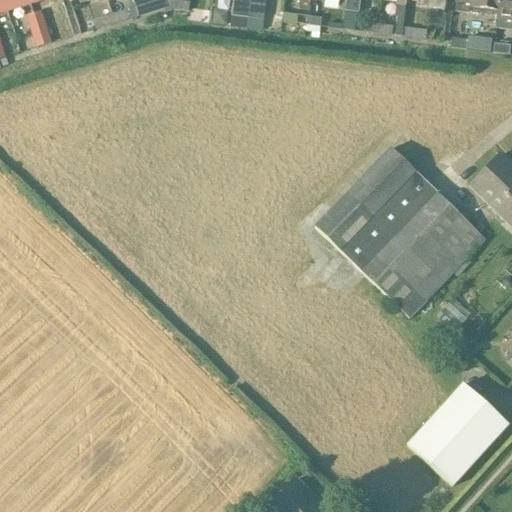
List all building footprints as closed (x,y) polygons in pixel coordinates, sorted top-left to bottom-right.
[(27,0),(1,0),(6,12),(29,5),(27,0)] [(160,0),(147,0),(148,1),(132,6),(137,20),(164,11),(160,0)] [(167,10),(188,13),(189,3),(164,0),(167,10)] [(230,0),(229,17),(247,19),(248,0),(230,0)] [(264,0),(248,0),(247,19),(262,21),(264,0)] [(345,0),(345,2),(342,30),(353,32),(355,14),(357,14),(359,0),(345,0)] [(419,0),(418,8),(444,10),(445,0),(419,0)] [(498,12),(499,0),(455,0),(454,13),(481,16),(482,10),(498,12)] [(511,0),(499,0),(498,12),(496,30),(511,31),(511,0)] [(124,12),(112,16),(114,24),(127,20),(124,12)] [(25,17),(30,33),(45,29),(40,13),(25,17)] [(283,15),(282,29),(295,30),(296,16),(283,15)] [(95,30),(114,24),(112,16),(92,22),(95,30)] [(320,28),(321,19),(307,18),(305,27),(320,28)] [(401,37),(403,18),(397,18),(395,36),(401,37)] [(363,33),(377,35),(378,26),(364,24),(363,33)] [(378,26),(377,35),(391,36),(392,28),(378,26)] [(50,44),(45,29),(30,33),(35,49),(50,44)] [(425,31),(402,29),(401,38),(424,40),(425,31)] [(448,49),(452,49),(465,51),(466,41),(450,39),(448,49)] [(494,45),(493,54),(508,56),(508,46),(494,45)] [(484,241),(390,150),(314,229),(408,320),(484,241)] [(511,168),(499,157),(469,188),(511,228),(511,168)] [(510,279),(505,279),(502,284),(504,289),(510,289),(511,285),(511,282),(510,279)] [(511,370),(511,352),(503,363),(511,370)] [(507,430),(460,388),(404,450),(450,492),(507,430)] [(328,511),(295,479),(263,511),(328,511)]
